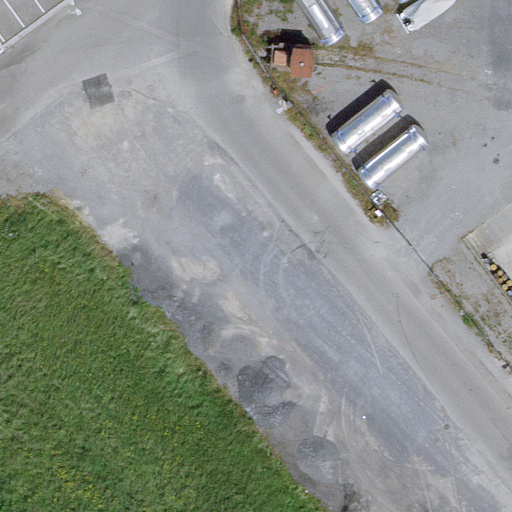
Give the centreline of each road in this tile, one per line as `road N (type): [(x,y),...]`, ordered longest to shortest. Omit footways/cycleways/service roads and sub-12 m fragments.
road 1 (unclassified): [(152,0),(511,434)]
road 2 (residential): [(128,0),(0,116)]
